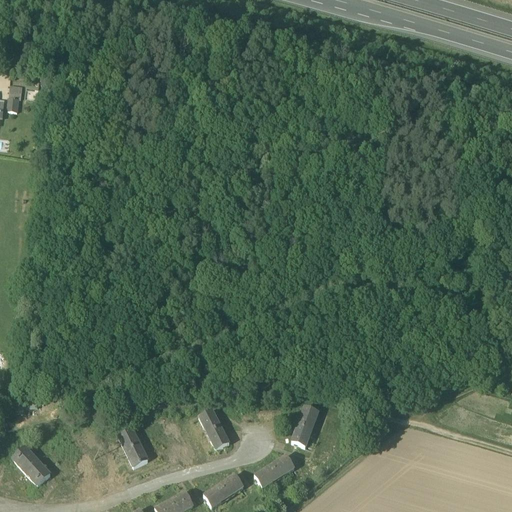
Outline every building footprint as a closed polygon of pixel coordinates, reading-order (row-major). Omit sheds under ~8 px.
[(7,116),(16,117),(18,103),(8,102),(7,116)] [(303,411),(297,428),(310,433),(317,416),(303,411)] [(198,421),(207,438),(220,431),(211,414),(198,421)] [(304,451),(310,433),(297,428),(290,446),(304,451)] [(228,448),(220,431),(207,438),(215,454),(228,448)] [(118,440),(125,456),(139,449),(131,433),(118,440)] [(147,465),(139,449),(125,456),(133,472),(147,465)] [(12,462),(25,476),(37,465),(24,451),(12,462)] [(286,459),(270,470),(277,482),(294,472),(286,459)] [(49,478),(37,465),(25,476),(37,489),(49,478)] [(260,493),(277,482),(270,470),(253,480),(260,493)] [(234,479),(219,489),(203,500),(211,511),(227,501),(242,491),(234,479)] [(184,496),(169,504),(173,511),(187,511),(192,510),(184,496)]
